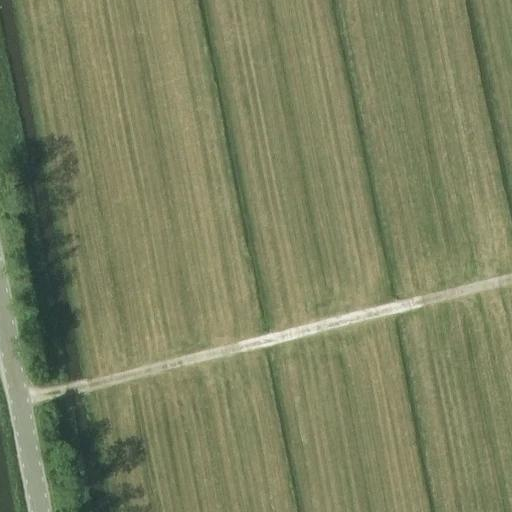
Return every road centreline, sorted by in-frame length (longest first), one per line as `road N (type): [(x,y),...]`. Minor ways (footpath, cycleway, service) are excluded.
road 1 (track): [(19,397),(511,276)]
road 2 (tertiary): [(41,511),(0,295)]
